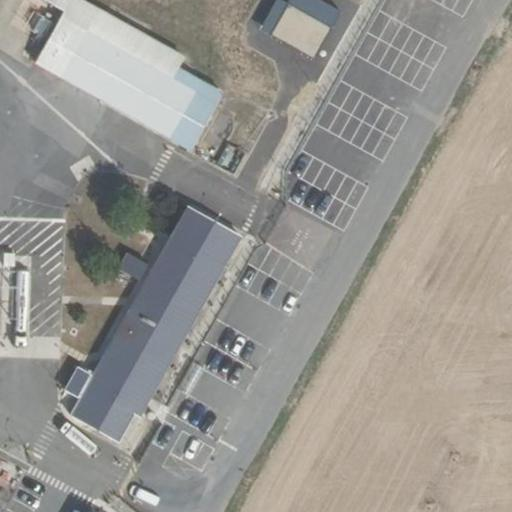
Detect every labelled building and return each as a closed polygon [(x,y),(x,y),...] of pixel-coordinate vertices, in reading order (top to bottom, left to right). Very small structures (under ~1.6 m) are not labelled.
[(352,37),(367,43),(381,10),(365,4),(352,37)] [(31,64),(187,153),(220,96),(64,7),(56,21),(31,64)] [(344,45),(325,80),(368,103),(387,68),(344,45)] [(251,143),(234,178),(272,197),(302,136),(252,112),(239,137),(251,143)] [(79,182),(97,170),(89,156),(70,168),(79,182)] [(137,421),(237,239),(185,210),(68,419),(117,446),(133,418),(137,421)] [(217,324),(270,346),(286,310),(232,287),(217,324)]
